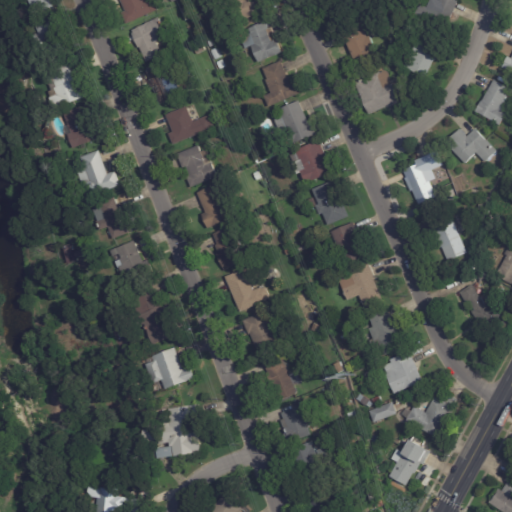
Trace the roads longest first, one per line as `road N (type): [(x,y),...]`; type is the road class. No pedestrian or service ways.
road 1 (residential): [(78,0),(280,511)]
road 2 (residential): [(294,0),(363,157),(432,350),(504,405)]
road 3 (residential): [(491,0),(443,103),(363,157)]
road 4 (secondary): [(511,391),(447,511)]
